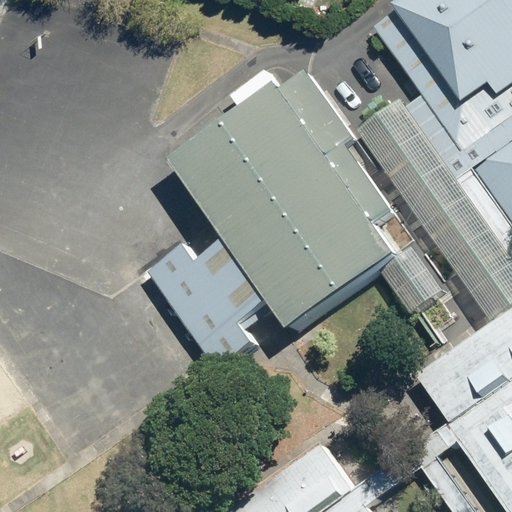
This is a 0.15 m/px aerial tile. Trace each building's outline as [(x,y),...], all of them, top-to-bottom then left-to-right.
[(511,0),(415,0),(403,9),(406,14),(471,107),(499,88),(506,99),(511,94),(511,0)] [(283,305),(300,333),(408,257),(289,88),(181,164),(238,241),(283,305)] [(511,148),(479,171),(511,218),(511,148)] [(152,274),(222,376),(262,348),(248,329),(283,305),(238,241),(203,265),(191,247),(152,274)] [(511,317),(424,380),(462,434),(511,505),(511,317)] [(233,511),(373,511),(365,501),(327,447),(233,511)]
